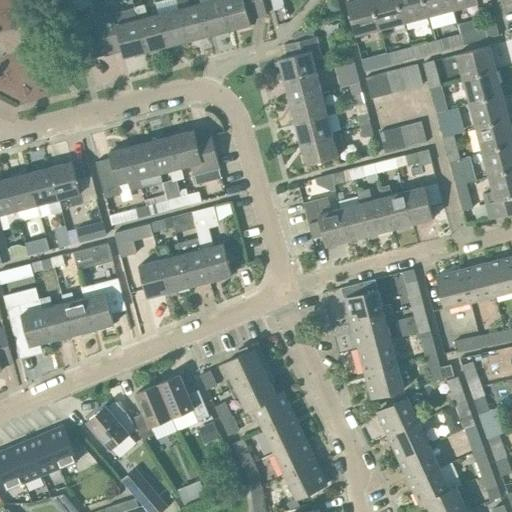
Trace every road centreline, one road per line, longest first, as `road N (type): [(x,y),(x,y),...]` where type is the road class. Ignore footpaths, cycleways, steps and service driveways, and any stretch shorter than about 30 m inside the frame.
road 1 (residential): [(282,288),(238,117),(214,93),(189,89),(0,136)]
road 2 (residential): [(0,411),(282,288)]
road 3 (residential): [(282,288),(352,452),(360,511)]
road 4 (residential): [(437,246),(282,288)]
